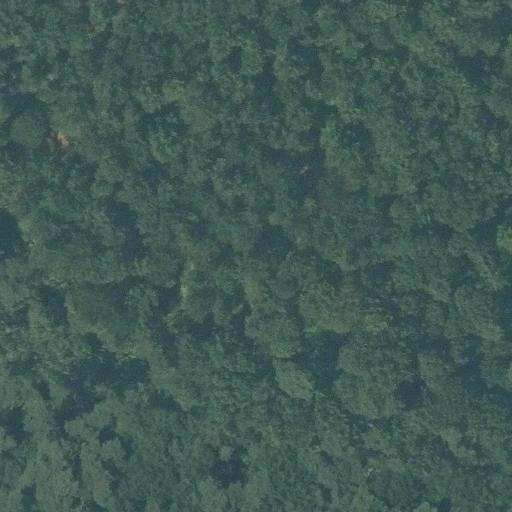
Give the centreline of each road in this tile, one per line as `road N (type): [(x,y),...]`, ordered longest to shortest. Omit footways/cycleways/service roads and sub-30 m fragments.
road 1 (track): [(231,310),(430,197),(511,116)]
road 2 (track): [(511,422),(231,310)]
road 3 (track): [(231,310),(0,210)]
road 4 (track): [(133,511),(231,310)]
